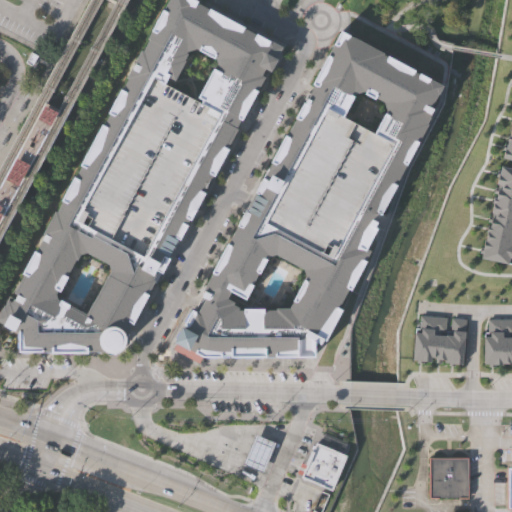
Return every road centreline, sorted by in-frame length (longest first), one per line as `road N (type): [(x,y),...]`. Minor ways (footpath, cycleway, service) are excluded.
road 1 (residential): [(138,388),(141,357),(306,48),(300,29),(246,3)]
road 2 (tertiary): [(341,396),(138,388)]
